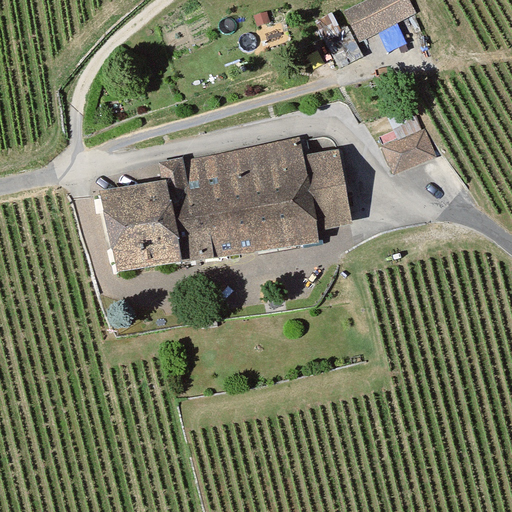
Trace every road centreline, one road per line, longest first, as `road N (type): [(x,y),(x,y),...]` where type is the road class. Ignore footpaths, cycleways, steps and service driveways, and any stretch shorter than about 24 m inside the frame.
road 1 (track): [(511,243),(493,229),(389,198),(338,131),(308,124),(71,168)]
road 2 (track): [(396,45),(398,60),(137,136),(71,168)]
road 3 (track): [(168,0),(95,64),(77,112),(71,168)]
